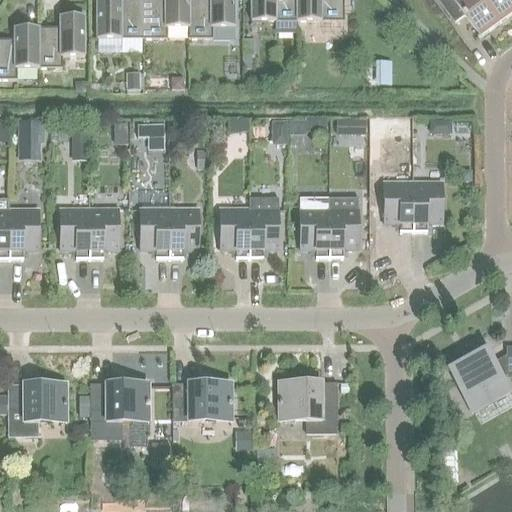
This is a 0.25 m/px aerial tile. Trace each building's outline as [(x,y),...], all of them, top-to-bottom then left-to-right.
[(163,0),(164,1),(142,1),(142,42),(166,42),(166,31),(187,30),(188,31),(188,1),(189,1),(188,0),(163,0)] [(209,0),(210,1),(189,1),(188,1),(188,31),(187,30),(187,42),(212,42),(212,30),(235,30),(234,0),(209,0)] [(297,24),(296,0),(250,0),(250,24),(297,24)] [(296,0),(297,24),(343,24),(343,0),(296,0)] [(483,41),(502,27),(483,0),(447,0),(441,5),(457,27),(467,20),(483,41)] [(511,0),(483,0),(502,27),(511,19),(511,0)] [(142,42),(142,1),(111,1),(103,1),(96,2),(96,42),(142,42)] [(59,31),(38,31),(38,71),(61,71),(61,60),(84,60),(84,19),(76,19),(59,19),(59,31)] [(295,37),(295,25),(274,25),(274,37),(295,37)] [(16,71),(38,71),(38,31),(13,31),(13,42),(6,42),(0,42),(0,82),(16,83),(16,71)] [(253,59),(253,43),(243,43),(243,59),(253,59)] [(126,94),(139,93),(139,76),(125,77),(126,94)] [(171,93),(184,93),(183,80),(171,81),(171,93)] [(88,95),(88,84),(74,84),(74,95),(88,95)] [(388,135),(388,122),(369,122),(370,135),(388,135)] [(365,140),(365,123),(352,123),(352,140),(365,140)] [(241,124),(241,138),(249,138),(249,124),(241,124)] [(306,138),(306,124),(289,124),(289,139),(306,138)] [(451,124),(430,124),(430,137),(451,137),(451,124)] [(286,125),(272,125),(273,147),(287,147),(286,125)] [(39,149),(39,126),(18,126),(18,149),(39,149)] [(71,152),(71,164),(87,164),(87,152),(88,128),(71,128),(71,152)] [(148,141),(164,141),(163,128),(137,129),(137,141),(148,141)] [(112,137),(111,149),(127,150),(128,137),(112,137)] [(209,174),(208,155),(192,156),(193,174),(209,174)] [(470,175),(457,176),(458,187),(471,186),(470,175)] [(400,238),(413,238),(413,189),(384,189),(384,229),(400,229),(400,238)] [(443,189),(413,189),(413,238),(427,238),(427,229),(443,229),(443,189)] [(0,265),(9,266),(9,216),(8,216),(8,202),(0,202),(0,265)] [(246,202),(246,215),(220,215),(220,255),(236,255),(236,265),(249,265),(249,202),(246,202)] [(278,202),(249,202),(249,265),(263,265),(263,255),(279,255),(278,202)] [(316,265),(329,265),(329,215),(328,215),(328,202),(300,202),(300,255),(316,255),(316,265)] [(329,215),(329,265),(343,264),(343,255),(359,255),(359,215),(329,215)] [(39,216),(9,216),(9,266),(23,266),(23,256),(39,256),(39,216)] [(90,266),(89,216),(60,216),(60,256),(76,256),(76,266),(90,266)] [(119,216),(89,216),(90,266),(103,266),(103,256),(119,256),(119,216)] [(170,265),(169,216),(140,216),(140,256),(156,256),(156,265),(170,265)] [(199,216),(169,216),(170,265),(183,265),(183,256),(199,256),(199,216)] [(476,353),(446,370),(458,394),(461,393),(473,415),(489,407),(510,396),(504,385),(502,382),(506,380),(511,379),(511,350),(506,351),(506,353),(506,359),(494,366),(487,353),(484,348),(476,353)] [(340,387),(340,396),(349,396),(349,387),(340,387)] [(338,440),(337,388),(279,388),(279,427),(306,426),(306,440),(338,440)] [(90,390),(90,400),(90,421),(91,444),(121,444),(121,428),(149,428),(149,389),(90,390)] [(231,389),(173,389),(173,427),(231,427),(231,389)] [(8,390),(8,403),(8,418),(8,442),(37,441),(37,428),(66,428),(66,390),(8,390)] [(90,421),(90,400),(77,400),(77,421),(90,421)] [(0,418),(8,418),(8,403),(0,402),(0,418)] [(252,434),(235,435),(235,454),(252,454),(252,434)] [(459,474),(458,449),(442,449),(443,474),(459,474)] [(274,467),(274,451),(253,451),(253,468),(274,467)] [(121,490),(120,473),(95,473),(96,491),(121,490)]
